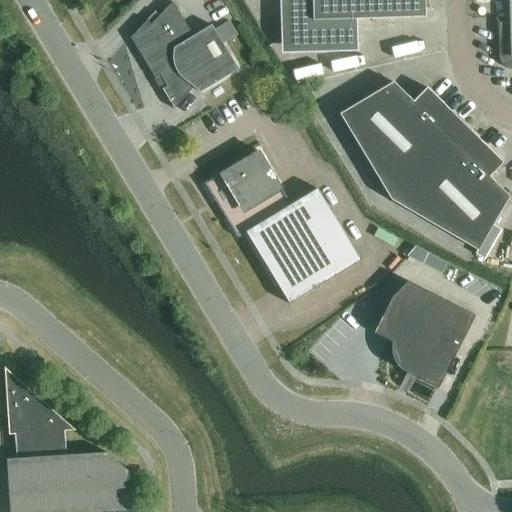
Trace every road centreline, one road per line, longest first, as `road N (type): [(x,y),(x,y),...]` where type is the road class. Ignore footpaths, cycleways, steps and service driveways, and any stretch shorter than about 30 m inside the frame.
road 1 (residential): [(472,511),(441,460),(418,442),(392,427),(312,414),(261,382),(29,0)]
road 2 (residential): [(0,295),(165,434),(183,511)]
road 3 (residential): [(459,0),(461,56),(472,82),(511,118)]
